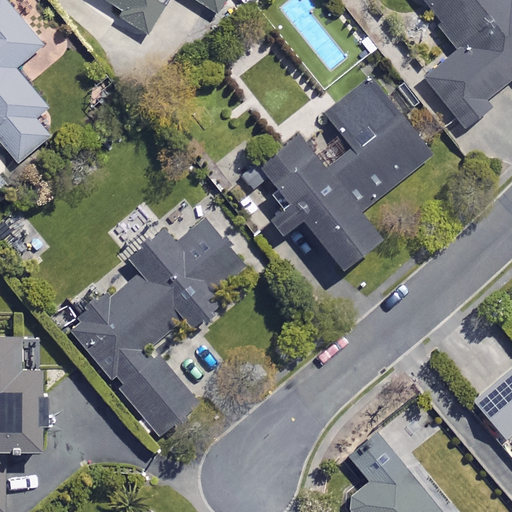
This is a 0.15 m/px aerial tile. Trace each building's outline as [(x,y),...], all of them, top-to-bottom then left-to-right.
[(43,47),(4,0),(0,0),(0,141),(18,164),(52,136),(37,118),(48,109),(16,70),(43,47)] [(226,0),(99,0),(151,35),(175,0),(191,0),(215,16),(226,0)] [(511,0),(419,0),(461,52),(425,80),(466,131),(492,110),(486,103),(511,82),(511,0)] [(325,119),(351,153),(330,169),(304,135),(260,169),(291,210),(273,224),(285,240),(305,225),(344,276),(383,245),(360,215),(432,159),(373,82),(325,119)] [(255,278),(206,220),(178,244),(167,231),(129,263),(140,276),(116,297),(112,293),(70,329),(163,437),(198,406),(151,351),(182,325),(190,334),(255,278)] [(0,511),(4,511),(6,457),(42,458),(45,376),(18,375),(19,343),(0,342),(0,511)] [(511,372),(476,403),(507,441),(511,436),(511,372)] [(439,511),(399,461),(344,505),(350,511),(439,511)]
